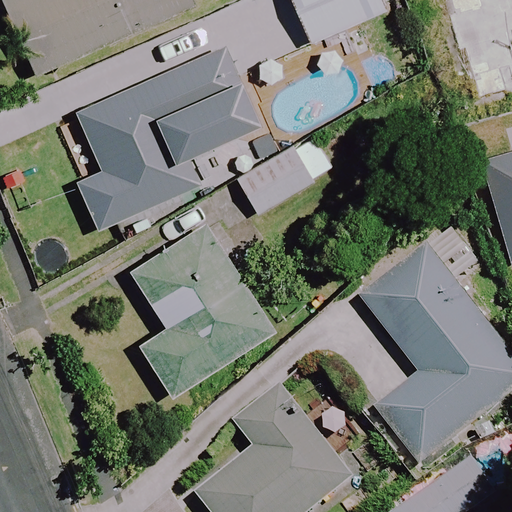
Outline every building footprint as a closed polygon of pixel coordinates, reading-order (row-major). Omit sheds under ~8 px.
[(192,10),(188,0),(7,0),(1,3),(34,78),(192,10)] [(386,14),(379,0),(287,0),(308,48),(386,14)] [(511,0),(446,0),(480,108),(511,98),(511,0)] [(258,135),(219,48),(73,113),(102,176),(76,188),(97,235),(198,189),(188,167),(258,135)] [(304,145),(234,186),(256,222),(325,181),(304,145)] [(274,334),(203,230),(130,280),(165,331),(136,351),(171,404),(274,334)] [(511,398),(511,358),(442,265),(373,316),(421,380),(376,413),(417,469),(511,398)] [(317,511),(354,483),(277,386),(230,423),(253,452),(195,497),(207,511),(317,511)] [(476,511),(496,498),(472,463),(402,511),(476,511)]
